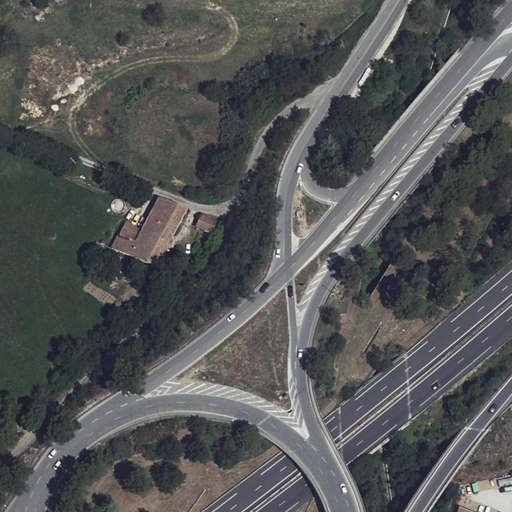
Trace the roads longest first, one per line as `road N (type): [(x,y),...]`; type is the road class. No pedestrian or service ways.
road 1 (residential): [(336,93),(304,99),(276,120),(241,194),(216,207),(186,203),(0,126)]
road 2 (primary): [(301,350),(308,317),(343,250),(511,56)]
road 3 (motorway): [(511,282),(226,511)]
road 4 (motorway): [(269,511),(511,317)]
road 5 (primary): [(511,11),(353,196)]
road 6 (primary): [(287,268),(106,417)]
road 7 (primary): [(315,461),(292,436),(226,401),(185,396),(106,417)]
road 8 (primary): [(511,39),(491,51),(353,196)]
road 9 (motorway): [(412,511),(511,384)]
